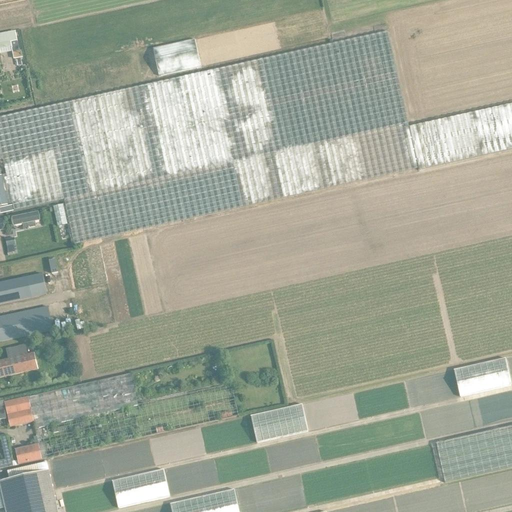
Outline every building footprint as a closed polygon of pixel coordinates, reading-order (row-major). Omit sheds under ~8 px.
[(278,20),(235,28),(241,56),(283,48),(278,20)] [(19,51),(15,31),(0,34),(0,48),(11,46),(12,52),(19,51)] [(38,108),(0,116),(0,159),(2,159),(6,174),(1,175),(7,204),(12,203),(14,211),(64,199),(74,244),(417,168),(418,170),(511,149),(511,103),(409,127),(388,31),(38,108)] [(58,225),(68,223),(63,203),(53,205),(58,225)] [(12,205),(0,207),(0,213),(14,210),(12,205)] [(37,212),(12,217),(13,226),(27,223),(28,228),(35,226),(34,221),(39,220),(37,212)] [(14,237),(5,239),(6,246),(15,245),(14,237)] [(0,305),(47,295),(42,274),(0,283),(0,305)] [(0,341),(53,330),(48,307),(0,316),(0,341)] [(6,349),(8,361),(28,356),(25,345),(6,349)] [(0,377),(24,372),(39,369),(36,355),(28,356),(8,361),(0,362),(0,377)] [(130,374),(4,402),(10,427),(34,422),(35,428),(137,405),(130,374)] [(256,441),(308,432),(304,405),(251,413),(256,441)] [(351,511),(350,505),(511,469),(511,428),(343,465),(280,479),(287,511),(351,511)] [(112,477),(117,507),(170,497),(165,468),(157,470),(151,438),(99,448),(104,478),(112,477)] [(38,444),(15,449),(18,465),(41,460),(38,444)] [(57,511),(46,462),(7,471),(9,479),(0,481),(0,485),(6,511),(57,511)] [(239,511),(235,489),(170,501),(172,511),(239,511)]
